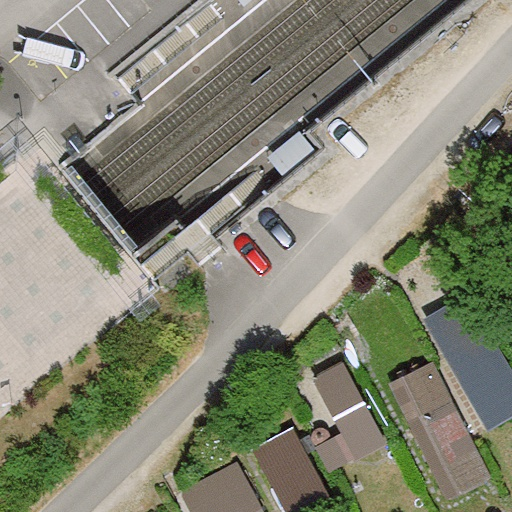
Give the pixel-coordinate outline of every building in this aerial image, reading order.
[(487,430),(511,416),(511,374),(469,297),(426,321),(487,430)] [(434,363),(391,384),(447,498),(490,477),(434,363)] [(343,365),(314,381),(358,461),(387,445),(343,365)] [(294,429),(250,453),(281,511),(304,511),(332,497),(294,429)] [(263,511),(236,461),(180,492),(190,511),(263,511)]
